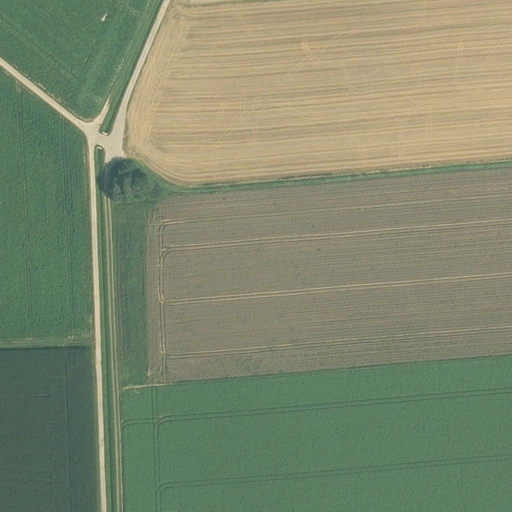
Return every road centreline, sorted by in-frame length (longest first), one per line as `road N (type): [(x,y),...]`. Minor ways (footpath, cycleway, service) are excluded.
road 1 (track): [(0,62),(92,135),(104,511)]
road 2 (track): [(112,148),(157,179),(187,187),(511,163)]
road 3 (track): [(119,511),(112,148)]
road 4 (track): [(171,0),(112,148)]
